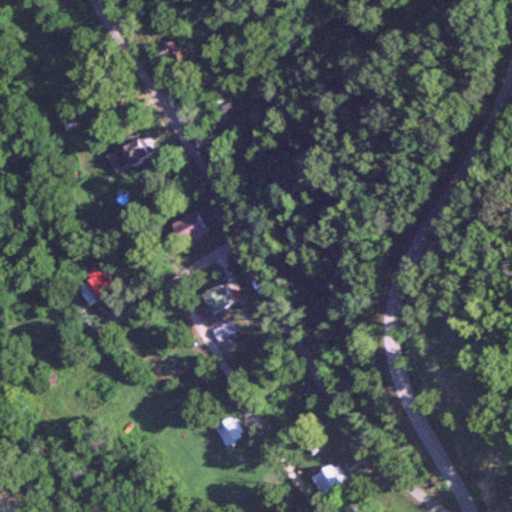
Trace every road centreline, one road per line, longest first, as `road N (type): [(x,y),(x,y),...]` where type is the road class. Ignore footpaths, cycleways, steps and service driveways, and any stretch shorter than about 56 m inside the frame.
road 1 (residential): [(448,511),(415,492),(235,235),(89,0)]
road 2 (tertiary): [(462,511),(393,378),(389,290),(460,174),(511,44)]
road 3 (residential): [(235,235),(0,390)]
road 4 (residential): [(173,278),(266,438),(329,511)]
